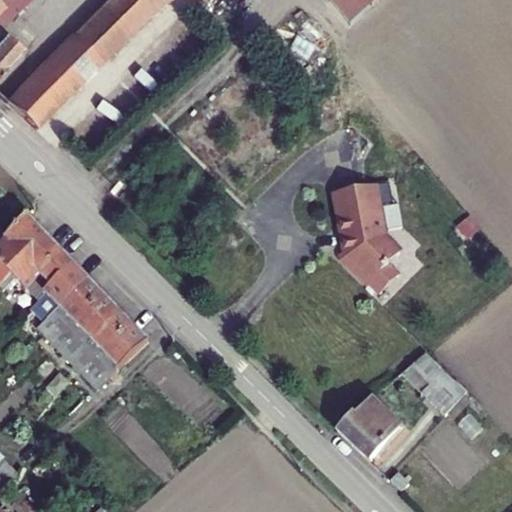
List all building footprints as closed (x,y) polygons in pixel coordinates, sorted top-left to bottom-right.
[(1,0),(0,1),(0,87),(7,93),(35,62),(18,45),(12,51),(2,39),(41,0),(1,0)] [(129,0),(22,109),(53,135),(184,0),(129,0)] [(333,0),(361,33),(398,0),(333,0)] [(359,233),(363,233),(367,246),(363,247),(360,249),(358,253),(358,258),(360,262),(384,286),(388,282),(394,288),(407,275),(407,268),(403,266),(415,253),(399,238),(397,228),(401,222),(399,208),(394,209),(389,187),(350,194),(356,223),(357,223),(359,233)] [(82,259),(36,210),(0,249),(0,279),(8,287),(21,274),(43,296),(35,305),(47,317),(52,312),(44,303),(53,290),(82,259)] [(68,304),(97,276),(82,259),(53,290),(44,303),(52,312),(47,317),(41,322),(52,333),(62,322),(68,304)] [(61,342),(113,292),(97,276),(68,304),(62,322),(52,333),(61,342)] [(126,307),(113,292),(61,342),(75,357),(126,307)] [(141,322),(126,307),(75,357),(90,371),(141,322)] [(155,338),(141,322),(90,371),(104,386),(155,338)] [(419,348),(404,362),(422,381),(414,390),(444,419),(465,398),(419,348)] [(402,426),(371,394),(338,428),(371,459),(402,426)] [(400,474),(393,481),(400,489),(407,482),(400,474)]
